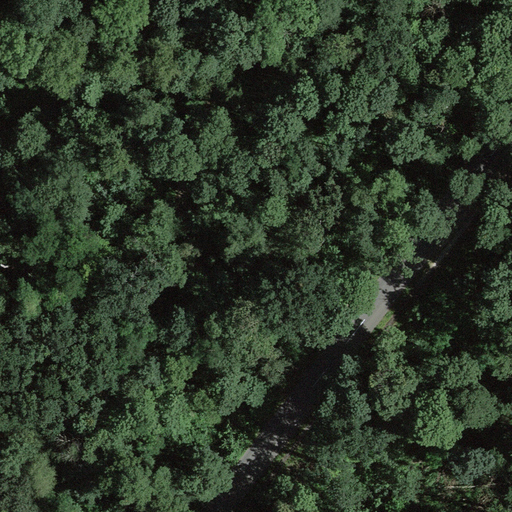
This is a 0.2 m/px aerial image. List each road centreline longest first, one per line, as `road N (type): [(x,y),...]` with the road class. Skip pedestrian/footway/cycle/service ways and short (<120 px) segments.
road 1 (track): [(0,482),(33,463),(137,353),(177,260),(207,110),(271,29),(262,0)]
road 2 (tertiary): [(511,150),(208,511)]
